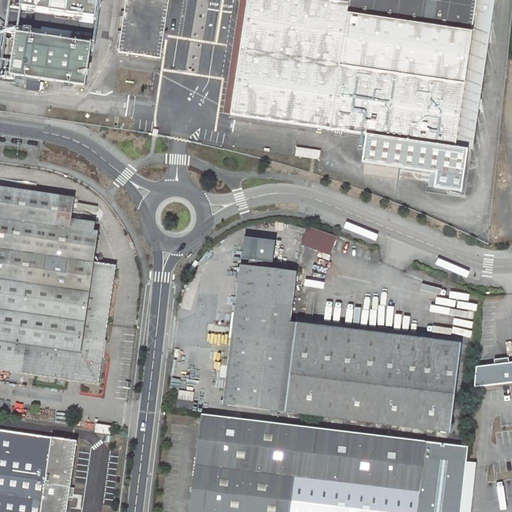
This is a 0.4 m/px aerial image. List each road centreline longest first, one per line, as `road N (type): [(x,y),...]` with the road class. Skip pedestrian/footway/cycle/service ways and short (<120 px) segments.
road 1 (tertiary): [(205,213),(269,194),(310,198),(469,260),(511,263)]
road 2 (unclassified): [(134,511),(168,248)]
road 3 (tertiary): [(152,199),(66,137),(0,124)]
